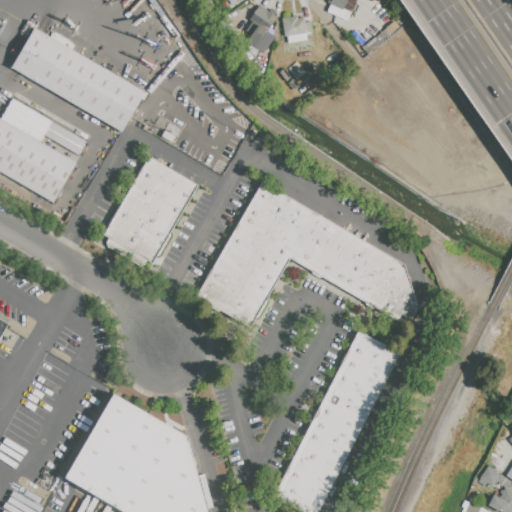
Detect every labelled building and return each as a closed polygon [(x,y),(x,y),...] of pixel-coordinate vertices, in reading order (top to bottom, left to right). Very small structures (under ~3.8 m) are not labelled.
[(327,0),(355,0),(347,21),(326,13),(329,5),(326,4),(327,0)] [(260,5),(278,17),(269,31),(276,36),(263,54),(246,42),(257,26),(250,20),(260,5)] [(281,18),(284,37),(313,32),(311,22),(305,23),(304,18),(297,19),(296,16),(281,18)] [(34,29),(145,92),(122,132),(11,69),(34,29)] [(0,111),(6,101),(41,121),(31,138),(75,163),(53,202),(0,171),(0,111)] [(148,156),(197,184),(154,261),(105,234),(148,156)] [(379,311),(289,260),(252,324),(197,292),(261,182),(403,264),(416,306),(405,327),(379,311)] [(357,332),(399,353),(318,511),(303,511),(273,497),(357,332)] [(122,511),(64,478),(112,394),(186,437),(204,510),(202,511),(122,511)] [(487,467),(500,475),(493,487),(486,483),(484,486),(477,482),(487,467)] [(505,487),(511,490),(511,511),(499,511),(487,506),(492,495),(499,499),(505,487)] [(467,502),(480,508),(478,511),(471,511),(464,508),(467,502)]
